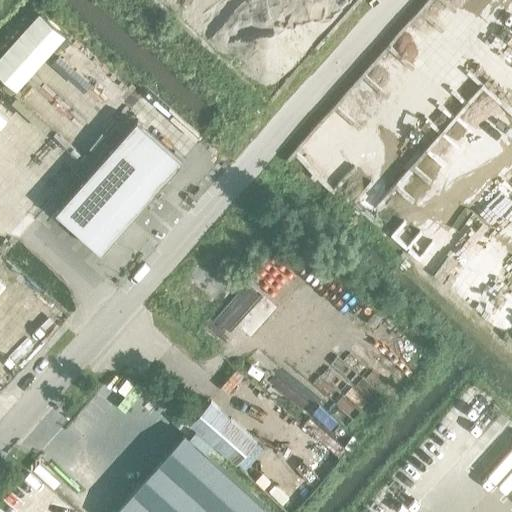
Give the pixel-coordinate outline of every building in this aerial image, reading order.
[(0,52),(0,69),(18,86),(68,34),(42,9),(0,52)] [(59,208),(58,210),(103,250),(184,159),(138,119),(59,208)] [(511,211),(451,283),(511,335),(511,211)] [(400,356),(415,339),(402,327),(386,344),(400,356)] [(237,462),(258,439),(212,400),(191,422),(237,462)] [(273,511),(185,432),(113,511),(273,511)]
